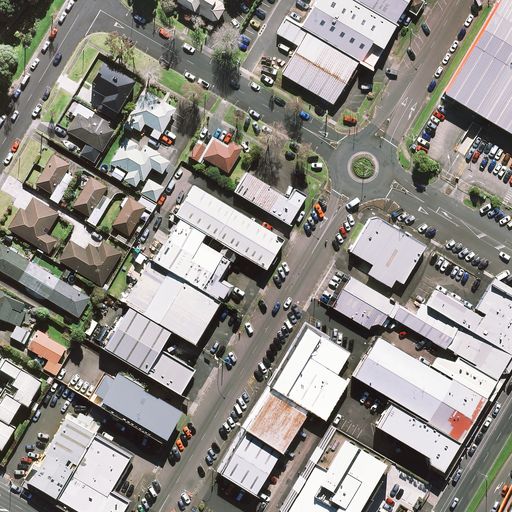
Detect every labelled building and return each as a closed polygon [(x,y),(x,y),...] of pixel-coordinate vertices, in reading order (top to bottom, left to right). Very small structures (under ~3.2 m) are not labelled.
[(179,0),(213,20),(218,19),(224,8),(224,3),(219,0),(179,0)] [(396,14),(370,0),(312,0),(301,20),(360,53),(371,35),(381,40),(396,14)] [(404,0),(370,0),(396,14),(404,0)] [(511,0),(496,0),(444,88),(511,127),(511,0)] [(360,53),(301,20),(288,12),(280,27),(298,37),(282,64),(336,95),(360,53)] [(129,78),(118,95),(132,103),(142,86),(129,78)] [(159,99),(148,92),(145,96),(142,94),(124,126),(139,135),(146,123),(155,129),(152,135),(159,139),(177,109),(163,101),(161,104),(157,102),(159,99)] [(89,94),(68,129),(89,141),(93,135),(97,137),(116,105),(106,99),(104,103),(89,94)] [(127,137),(110,163),(116,167),(118,164),(129,171),(125,179),(136,186),(141,178),(144,180),(152,166),(162,173),(170,160),(145,145),(141,151),(137,149),(140,145),(127,137)] [(228,147),(211,137),(206,146),(197,141),(188,156),(200,164),(203,159),(227,173),(241,149),(230,142),(228,147)] [(56,154),(38,184),(55,194),(61,185),(73,164),(56,154)] [(196,169),(183,161),(180,166),(193,173),(196,169)] [(125,173),(116,168),(112,175),(121,180),(125,173)] [(249,172),(237,193),(292,225),(310,194),(299,188),(293,198),(249,172)] [(62,185),(70,190),(77,178),(69,173),(62,185)] [(94,177),(75,207),(92,217),(98,207),(111,187),(94,177)] [(149,178),(141,193),(156,202),(164,187),(149,178)] [(62,185),(61,185),(55,194),(52,198),(61,204),(70,190),(62,185)] [(178,217),(182,219),(208,235),(268,271),(287,241),(196,187),(178,217)] [(99,208),(107,212),(114,200),(106,195),(99,208)] [(158,204),(144,196),(140,203),(149,208),(154,211),(158,204)] [(23,208),(11,228),(52,253),(60,240),(50,234),(61,215),(62,213),(36,197),(28,211),(23,208)] [(132,198),(115,226),(132,236),(149,208),(140,203),(132,198)] [(99,208),(98,207),(92,217),(90,221),(98,226),(107,212),(99,208)] [(422,246),(375,217),(369,219),(350,252),(372,265),(367,273),(389,286),(394,277),(401,282),(422,246)] [(182,219),(156,262),(219,299),(221,296),(225,299),(232,288),(221,281),(233,260),(204,243),(208,235),(182,219)] [(73,240),(61,260),(105,286),(125,253),(108,243),(105,241),(102,245),(100,248),(92,243),(88,249),(73,240)] [(0,246),(0,268),(20,281),(33,261),(2,243),(0,246)] [(152,259),(126,303),(133,307),(175,332),(197,345),(223,302),(219,299),(156,262),(152,259)] [(20,281),(51,299),(63,279),(33,261),(20,281)] [(393,302),(348,276),(330,308),(368,329),(369,325),(376,324),(379,325),(385,315),(386,316),(393,302)] [(51,299),(81,318),(94,298),(63,279),(51,299)] [(425,306),(511,353),(511,294),(494,284),(479,309),(488,314),(486,317),(435,290),(425,306)] [(24,303),(0,292),(0,317),(17,325),(12,337),(26,343),(38,316),(22,309),(24,303)] [(414,314),(393,302),(386,316),(444,349),(452,335),(460,339),(453,352),(460,357),(500,379),(511,357),(511,353),(425,306),(421,303),(414,314)] [(175,332),(133,307),(107,350),(149,375),(163,351),(175,332)] [(354,353),(312,327),(275,387),(312,409),(324,416),(347,378),(340,374),(354,353)] [(50,334),(39,328),(29,347),(50,359),(45,368),(57,374),(63,364),(58,362),(67,346),(49,336),(50,334)] [(434,366),(381,335),(357,377),(395,400),(464,440),(489,398),(434,366)] [(163,351),(149,375),(182,395),(197,371),(163,351)] [(500,379),(460,357),(458,362),(439,357),(434,366),(489,398),(500,379)] [(8,384),(14,387),(12,391),(6,388),(0,398),(0,447),(3,449),(16,427),(10,423),(22,402),(29,405),(43,380),(7,359),(0,370),(0,371),(2,373),(12,378),(8,384)] [(146,387),(121,372),(117,378),(107,372),(91,398),(165,442),(184,409),(162,396),(161,398),(145,389),(146,387)] [(312,409),(275,387),(249,429),(286,451),(312,409)] [(446,470),(464,440),(395,400),(380,425),(432,456),(431,457),(433,462),(446,470)] [(100,431),(71,414),(41,464),(38,462),(28,479),(84,511),(125,511),(132,501),(114,490),(134,456),(98,435),(100,431)] [(352,511),(387,458),(334,425),(281,509),(285,511),(352,511)] [(286,451),(249,429),(223,472),(260,494),(286,451)]
